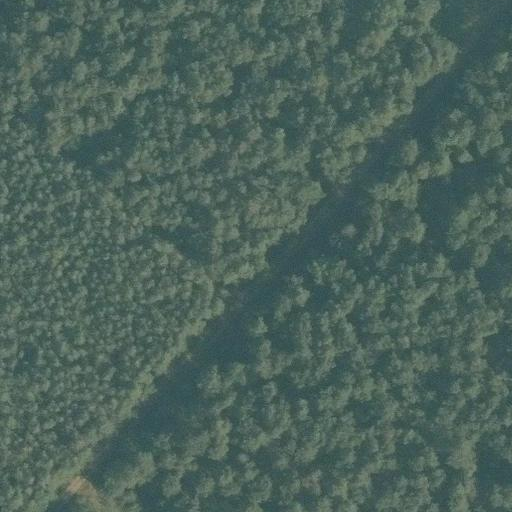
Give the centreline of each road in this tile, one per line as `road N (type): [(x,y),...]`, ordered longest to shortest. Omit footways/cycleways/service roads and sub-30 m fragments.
road 1 (track): [(247,293),(511,0)]
road 2 (track): [(0,66),(247,293)]
road 3 (track): [(70,488),(247,293)]
